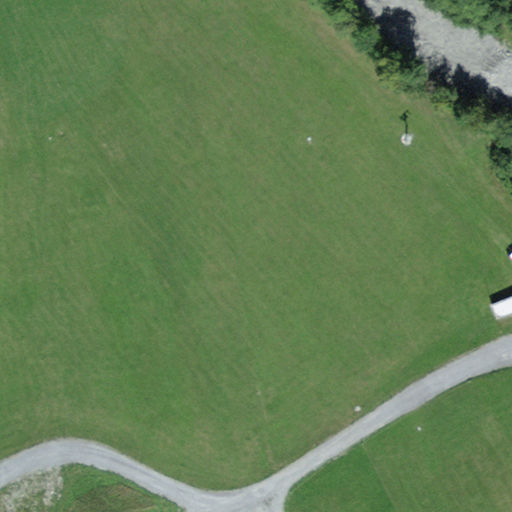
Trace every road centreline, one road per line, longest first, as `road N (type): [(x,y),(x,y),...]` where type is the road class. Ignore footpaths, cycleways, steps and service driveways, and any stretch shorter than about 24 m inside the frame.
road 1 (track): [(511,354),(267,491),(214,511)]
road 2 (track): [(0,479),(65,453),(110,462),(221,508)]
